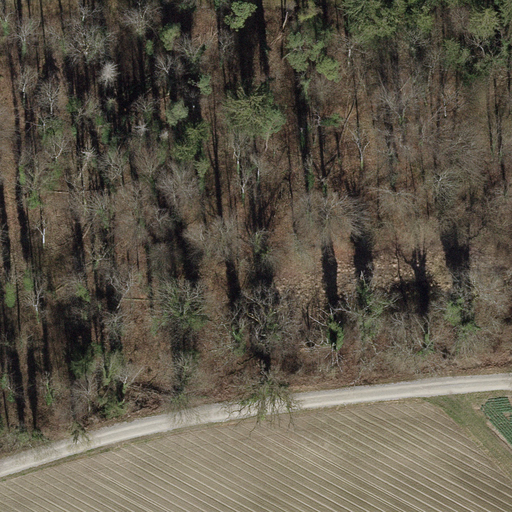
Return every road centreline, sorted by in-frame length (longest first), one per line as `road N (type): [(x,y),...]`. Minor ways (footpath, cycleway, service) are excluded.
road 1 (track): [(0,469),(192,415),(511,381)]
road 2 (track): [(0,8),(154,0)]
